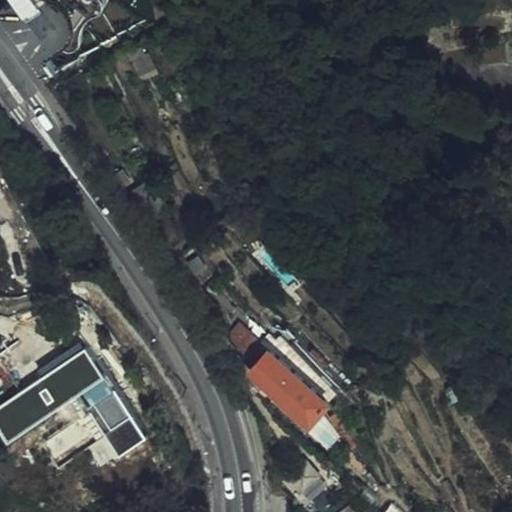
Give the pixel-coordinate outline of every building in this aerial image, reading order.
[(2,0),(51,65),(96,0),(2,0)] [(144,54),(140,47),(127,53),(127,58),(141,83),(158,75),(147,52),(144,54)] [(120,172),(112,177),(121,189),(129,184),(120,172)] [(147,187),(160,203),(163,201),(166,198),(151,177),(128,192),(132,198),(147,187)] [(147,187),(132,198),(144,215),(146,214),(160,203),(147,187)] [(160,203),(146,214),(151,223),(170,209),(163,201),(160,203)] [(202,226),(213,220),(206,210),(196,216),(202,226)] [(190,266),(197,275),(206,269),(199,259),(190,266)] [(333,400),(330,396),(339,387),(293,341),(274,347),(272,345),(267,351),(239,325),(229,337),(232,343),(258,368),(274,350),(331,402),(333,400)] [(0,410),(37,367),(10,344),(0,354),(0,410)] [(60,402),(109,370),(93,346),(44,378),(60,402)] [(331,402),(274,350),(258,368),(256,370),(294,403),(290,408),(309,425),(331,402)] [(330,415),(328,413),(311,430),(347,461),(356,452),(352,447),(355,445),(335,411),(330,415)] [(274,437),(280,457),(306,443),(291,429),(274,437)] [(316,488),(324,498),(345,483),(332,469),(320,478),(323,483),(316,488)]
